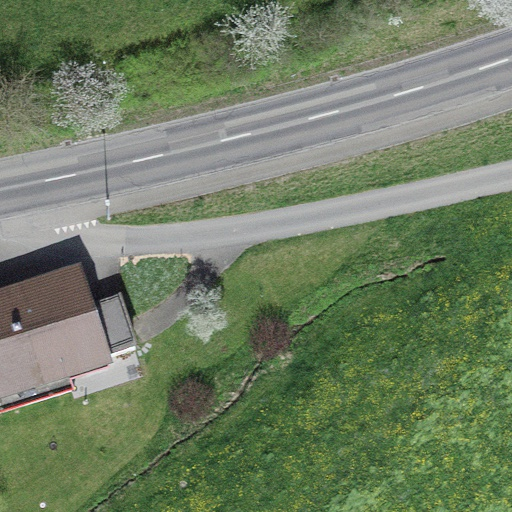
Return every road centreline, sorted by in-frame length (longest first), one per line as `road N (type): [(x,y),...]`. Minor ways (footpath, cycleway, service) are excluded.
road 1 (unclassified): [(511,173),(322,215),(134,242),(59,235),(24,184)]
road 2 (tertiary): [(511,57),(336,111),(24,184)]
